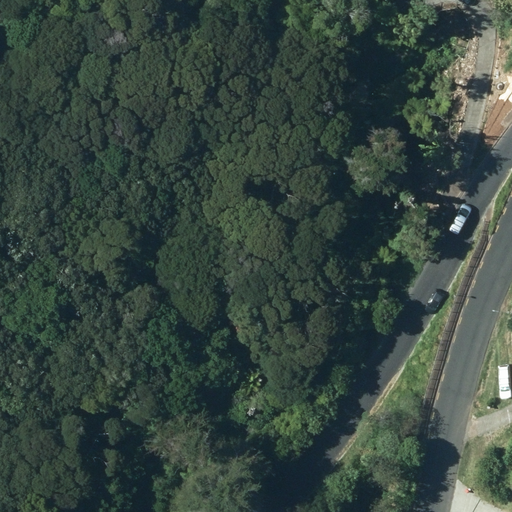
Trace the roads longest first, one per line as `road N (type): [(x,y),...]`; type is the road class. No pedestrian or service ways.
road 1 (residential): [(258,511),(380,358),(511,138)]
road 2 (tertiary): [(430,511),(449,419),(511,233)]
